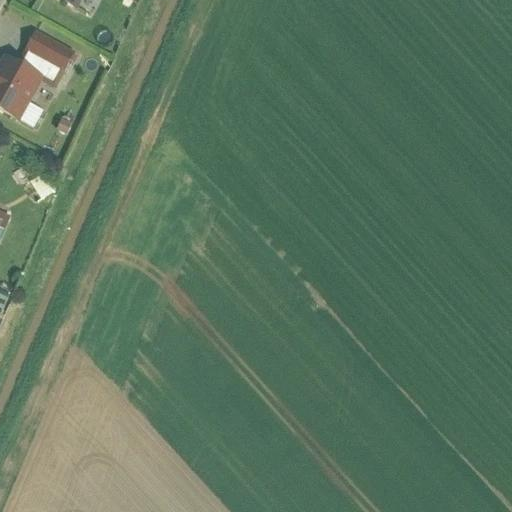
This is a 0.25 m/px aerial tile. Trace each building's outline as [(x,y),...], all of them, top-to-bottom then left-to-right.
[(62,0),(88,12),(94,0),(62,0)] [(10,54),(0,72),(0,113),(26,127),(47,85),(64,94),(84,54),(44,33),(28,63),(10,54)] [(23,161),(16,172),(37,183),(43,171),(23,161)] [(0,243),(8,247),(20,216),(0,207),(0,243)] [(0,333),(2,335),(19,296),(0,287),(0,333)]
